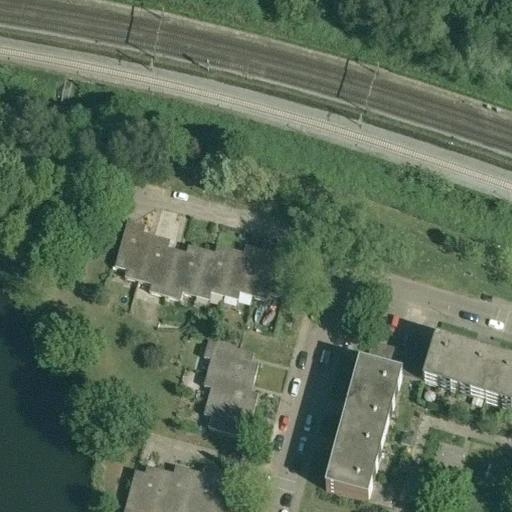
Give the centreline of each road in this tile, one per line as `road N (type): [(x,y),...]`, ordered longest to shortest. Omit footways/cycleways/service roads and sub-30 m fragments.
road 1 (residential): [(336,281),(298,240),(9,160)]
road 2 (residential): [(271,511),(336,281)]
road 3 (residential): [(511,320),(366,275),(336,281)]
